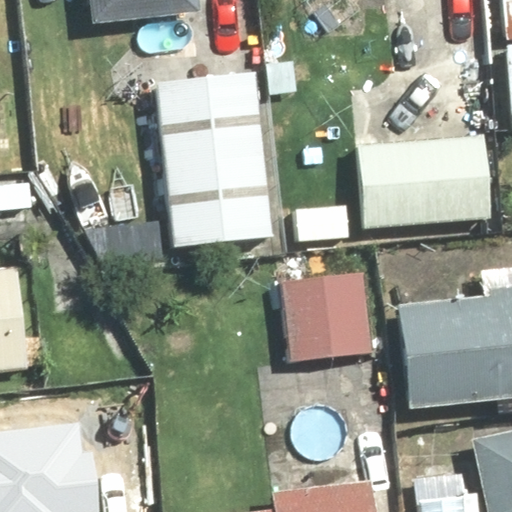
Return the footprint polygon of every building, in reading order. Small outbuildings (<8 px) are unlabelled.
[(95,0),(96,29),(202,25),(201,0),(95,0)] [(167,250),(281,249),(262,79),(164,81),(167,250)] [(494,140),(358,148),(363,231),(499,223),(494,140)] [(293,208),(292,240),(356,243),(357,211),(293,208)] [(26,274),(0,276),(0,375),(34,373),(26,274)] [(369,274),(311,281),(314,299),(289,302),(297,364),(380,354),(369,274)] [(511,290),(400,309),(417,410),(511,394),(511,290)] [(511,511),(511,431),(477,438),(492,511),(511,511)] [(390,511),(388,484),(283,491),(284,511),(390,511)] [(473,511),(472,497),(420,502),(420,511),(473,511)]
